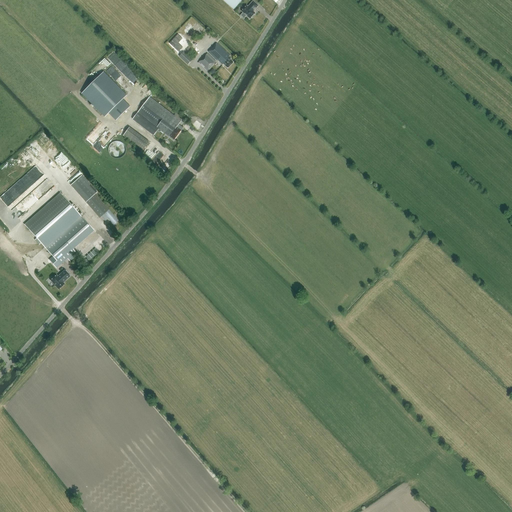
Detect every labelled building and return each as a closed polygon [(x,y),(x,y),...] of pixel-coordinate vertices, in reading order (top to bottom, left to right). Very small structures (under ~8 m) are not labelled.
[(223,0),(234,10),(242,0),(223,0)] [(242,11),(243,12),(250,18),(255,13),(253,11),(258,5),(253,0),(248,6),(246,5),(242,11)] [(186,39),(182,43),(187,48),(191,43),(186,39)] [(228,68),(234,62),(231,59),(229,57),(230,56),(227,53),(228,52),(218,43),(208,53),(217,61),(218,60),(223,65),(224,64),(228,68)] [(184,52),(179,56),(188,65),(193,60),(184,52)] [(207,72),(216,62),(208,54),(198,63),(207,72)] [(127,95),(104,72),(82,94),(105,117),(109,113),(116,120),(130,106),(123,99),(127,95)] [(150,98),(133,121),(153,136),(159,129),(169,137),(169,136),(175,139),(181,130),(178,128),(179,128),(177,127),(181,121),(150,98)] [(145,149),(151,141),(131,126),(125,135),(145,149)] [(24,158),(49,185),(55,179),(31,152),(24,158)] [(27,162),(20,168),(28,178),(35,172),(27,162)] [(60,193),(25,224),(53,256),(49,259),(57,268),(60,265),(75,251),(72,249),(93,230),(60,193)] [(105,220),(108,218),(114,224),(118,220),(95,194),(86,202),(100,218),(102,216),(105,220)] [(34,264),(46,253),(42,250),(38,254),(39,255),(35,259),(32,257),(29,259),(34,264)] [(55,276),(50,280),(58,289),(63,285),(62,283),(69,276),(64,271),(57,277),(55,276)]
